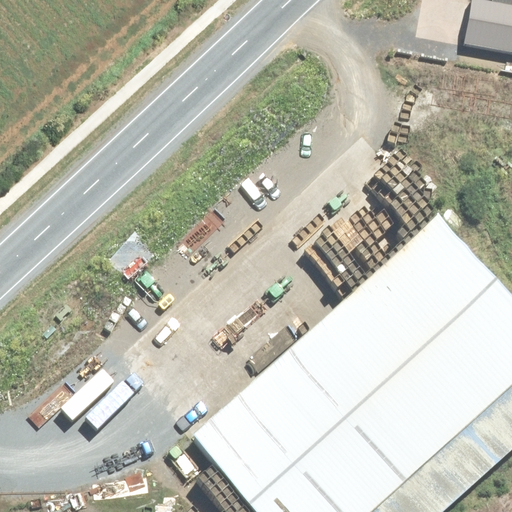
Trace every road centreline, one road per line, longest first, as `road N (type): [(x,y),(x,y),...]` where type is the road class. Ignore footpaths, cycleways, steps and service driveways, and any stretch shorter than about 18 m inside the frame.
road 1 (unknown): [(0,485),(25,477),(145,380),(328,183),(327,114),(275,15)]
road 2 (tertiary): [(0,268),(292,0)]
